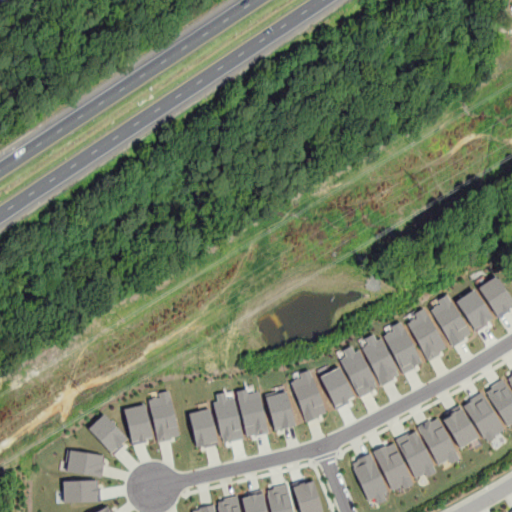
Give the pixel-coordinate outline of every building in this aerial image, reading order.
[(477,287),(498,317),(511,307),(511,300),(495,275),(477,287)] [(455,301),(474,330),(492,318),(472,289),(455,301)] [(429,309),(452,346),(471,334),(445,294),(436,299),(439,303),(429,309)] [(407,323),(428,360),(447,349),(423,308),(414,313),(416,317),(407,323)] [(399,321),(421,362),(402,372),(383,336),(393,330),(390,325),(399,321)] [(360,346),(380,384),(399,374),(380,338),(376,340),(372,333),(361,339),(364,344),(360,346)] [(336,352),(358,395),(376,386),(357,349),(353,351),(350,345),(336,352)] [(318,375),(334,408),(354,398),(337,365),(318,375)] [(289,381),(304,422),(326,413),(308,369),(299,373),(300,376),(289,381)] [(484,389),(507,425),(511,421),(511,394),(501,378),(484,389)] [(235,391),(246,436),(267,431),(257,390),(247,393),(246,388),(235,391)] [(264,394),(274,430),(295,424),(284,388),(264,394)] [(146,399),(157,442),(180,436),(168,389),(157,392),(158,396),(146,399)] [(212,402),(222,442),(243,437),(233,397),(225,398),(224,391),(215,394),(216,400),(212,402)] [(461,403),(484,439),(503,427),(481,391),(461,403)] [(122,408),(131,443),(153,438),(144,403),(122,408)] [(440,416),(459,447),(478,436),(459,404),(440,416)] [(187,412),(194,446),(216,441),(209,407),(187,412)] [(102,413),(127,438),(112,453),(87,428),(102,413)] [(416,426),(437,465),(448,459),(450,463),(459,458),(436,416),(416,426)] [(393,438),(413,477),(424,471),(427,476),(435,471),(413,428),(393,438)] [(371,450),(390,489),(401,483),(403,488),(412,484),(391,440),(371,450)] [(66,449),(106,456),(103,477),(66,471),(68,461),(64,460),(66,449)] [(350,463),(367,500),(374,497),(377,503),(385,499),(381,493),(387,490),(369,454),(350,463)] [(291,485),(300,511),(320,511),(323,511),(312,478),(291,485)] [(62,480),(63,502),(97,501),(96,479),(62,480)] [(265,489),(270,511),(292,511),(286,484),(265,489)] [(240,497),(243,511),(266,511),(262,492),(240,497)] [(215,501),(217,511),(240,511),(237,496),(215,501)]
